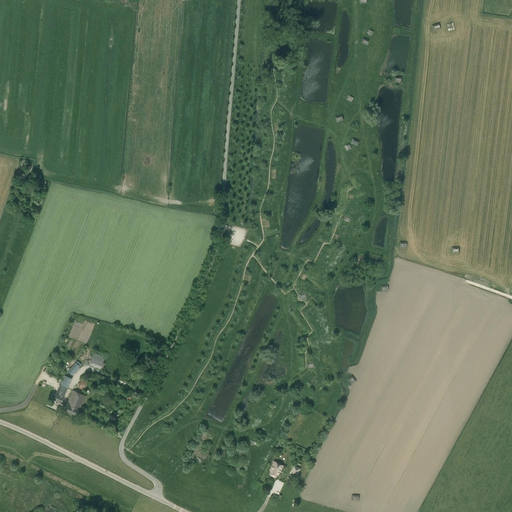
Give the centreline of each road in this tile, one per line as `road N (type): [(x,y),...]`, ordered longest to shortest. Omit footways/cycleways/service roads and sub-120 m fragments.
road 1 (unclassified): [(155,497),(158,485),(126,462),(121,442),(222,234),(239,0)]
road 2 (unclassified): [(155,497),(0,423)]
